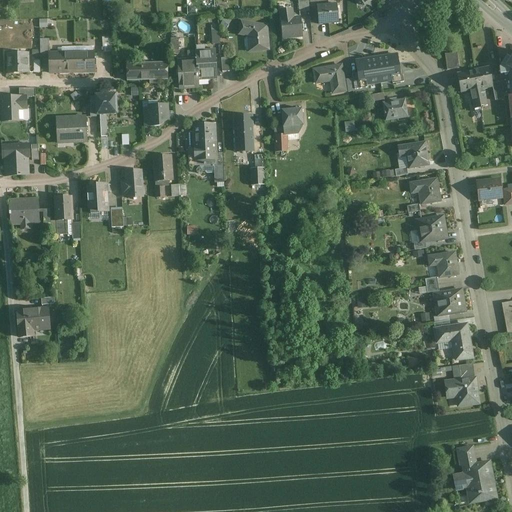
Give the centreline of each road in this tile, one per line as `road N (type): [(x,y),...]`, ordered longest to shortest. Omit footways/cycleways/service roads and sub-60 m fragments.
road 1 (residential): [(390,15),(217,97),(118,162),(0,183)]
road 2 (unclassified): [(0,183),(26,511)]
road 3 (residential): [(390,15),(439,80),(483,297)]
road 4 (residential): [(483,297),(511,455)]
